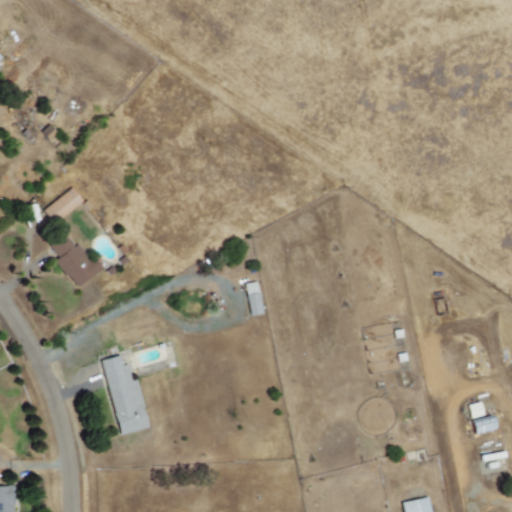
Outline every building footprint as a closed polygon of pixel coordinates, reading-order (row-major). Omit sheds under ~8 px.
[(80,203),(70,189),(41,209),(50,223),(80,203)] [(47,247),(55,258),(52,260),(74,289),(98,270),(77,243),(72,247),(62,235),(47,247)] [(247,316),(260,314),(254,282),(242,284),(247,316)] [(116,436),(146,429),(134,380),(129,381),(124,364),(119,365),(117,355),(98,360),(116,436)] [(467,419),(480,415),(477,402),(465,405),(467,419)] [(493,429),(489,415),(467,421),(472,435),(493,429)] [(0,511),(9,511),(9,486),(0,486),(0,511)] [(399,503),(400,511),(428,511),(425,497),(399,503)]
